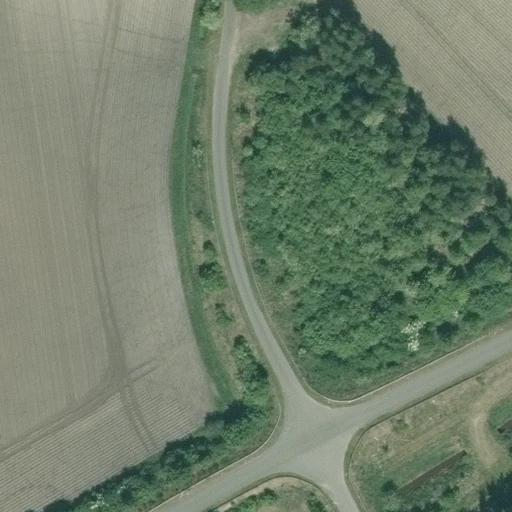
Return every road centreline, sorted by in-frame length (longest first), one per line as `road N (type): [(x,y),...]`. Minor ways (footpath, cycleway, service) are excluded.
road 1 (track): [(229,0),(214,119),(226,222),(242,282),(363,511)]
road 2 (residential): [(189,511),(323,433),(511,342)]
